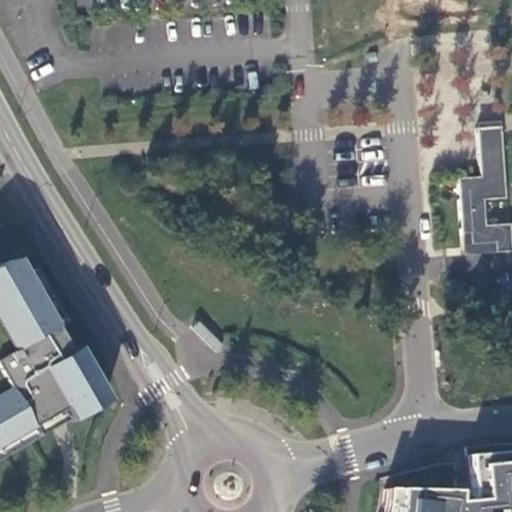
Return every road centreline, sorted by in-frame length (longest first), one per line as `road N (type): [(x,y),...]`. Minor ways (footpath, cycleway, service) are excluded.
road 1 (secondary): [(198,437),(0,122)]
road 2 (residential): [(511,416),(425,425),(282,470)]
